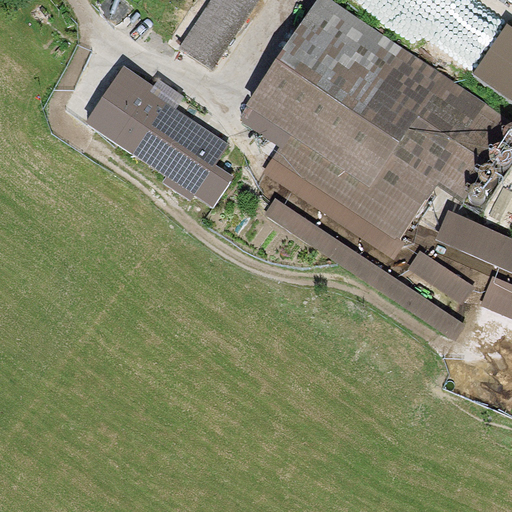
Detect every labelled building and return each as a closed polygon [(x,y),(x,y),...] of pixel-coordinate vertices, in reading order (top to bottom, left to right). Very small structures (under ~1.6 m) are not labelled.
[(255,0),(214,0),(184,48),(214,67),(255,0)] [(511,126),(323,0),(319,0),(247,108),(287,135),(260,176),(394,263),(438,191),(463,207),(511,126)] [(511,33),(467,2),(434,49),(511,102),(511,33)] [(124,68),(85,125),(211,209),(231,179),(214,168),(228,147),(176,112),(185,99),(159,81),(154,88),(124,68)] [(464,327),(273,201),(261,219),(452,345),(464,327)] [(511,239),(450,211),(435,243),(499,272),(483,306),(511,319),(511,239)] [(473,288),(420,253),(407,272),(461,307),(473,288)]
